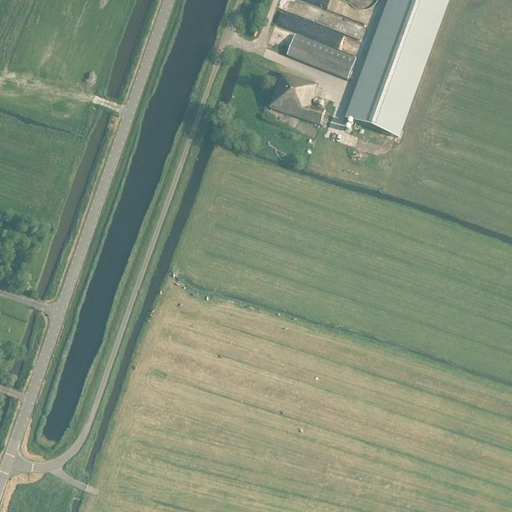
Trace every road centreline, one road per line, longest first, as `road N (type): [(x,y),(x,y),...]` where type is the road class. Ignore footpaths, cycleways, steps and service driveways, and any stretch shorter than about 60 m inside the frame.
road 1 (unclassified): [(7,460),(51,465),(84,437),(242,0)]
road 2 (tertiary): [(7,460),(168,0)]
